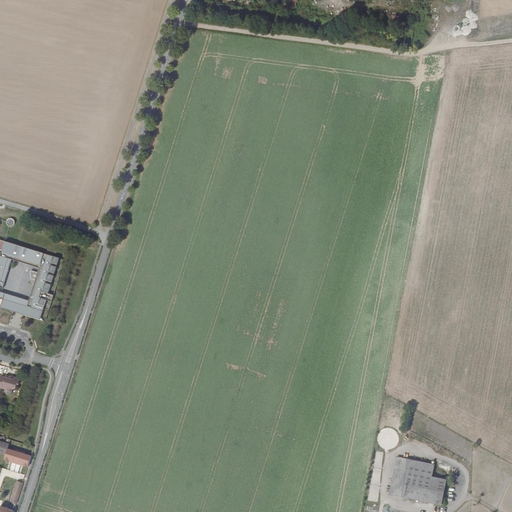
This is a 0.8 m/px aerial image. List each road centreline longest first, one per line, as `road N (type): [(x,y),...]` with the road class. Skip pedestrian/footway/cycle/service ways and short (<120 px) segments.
road 1 (tertiary): [(185,0),(67,368)]
road 2 (track): [(511,42),(429,56),(178,22)]
road 3 (tertiary): [(67,368),(22,511)]
